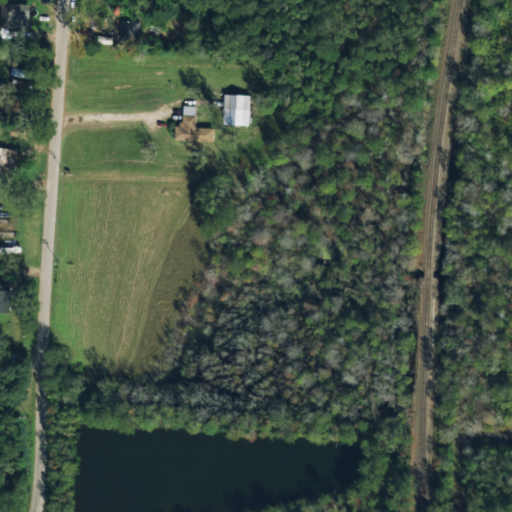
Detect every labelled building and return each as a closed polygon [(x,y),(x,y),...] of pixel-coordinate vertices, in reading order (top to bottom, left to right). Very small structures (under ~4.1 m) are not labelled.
[(0,24),(28,25),(28,3),(0,2),(0,24)] [(119,39),(137,39),(138,20),(120,19),(119,39)] [(249,93),(223,93),(222,123),(248,124),(249,93)] [(213,126),(195,126),(196,104),(182,104),(182,124),(174,123),(174,139),(213,140),(213,126)] [(0,181),(11,183),(15,148),(0,146),(0,181)] [(9,282),(0,281),(0,311),(8,311),(9,282)]
